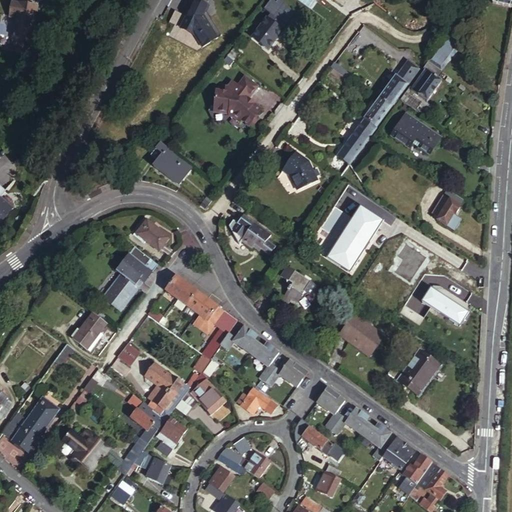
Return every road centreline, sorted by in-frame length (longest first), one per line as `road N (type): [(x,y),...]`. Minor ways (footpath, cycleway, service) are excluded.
road 1 (track): [(201,228),(358,11),(414,43),(452,0)]
road 2 (residential): [(511,96),(484,483)]
road 3 (residential): [(50,239),(54,186),(153,0)]
road 4 (residential): [(324,371),(484,483)]
road 5 (residential): [(201,228),(235,297),(324,371)]
road 6 (residential): [(50,239),(99,204),(136,194),(176,204),(201,228)]
road 7 (residential): [(104,358),(201,228)]
road 8 (residential): [(281,430),(250,426),(219,442),(200,466),(188,511)]
